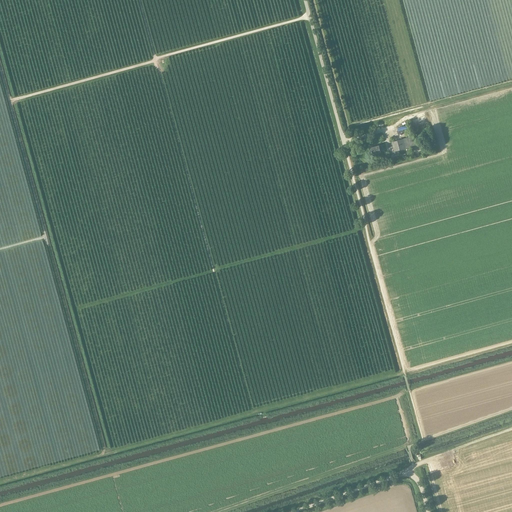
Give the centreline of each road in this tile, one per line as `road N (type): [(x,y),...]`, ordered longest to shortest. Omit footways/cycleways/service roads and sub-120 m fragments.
road 1 (unknown): [(0,62),(10,101),(308,16)]
road 2 (unclassified): [(293,511),(402,473),(418,481),(427,511)]
road 3 (unclassified): [(345,151),(304,0)]
